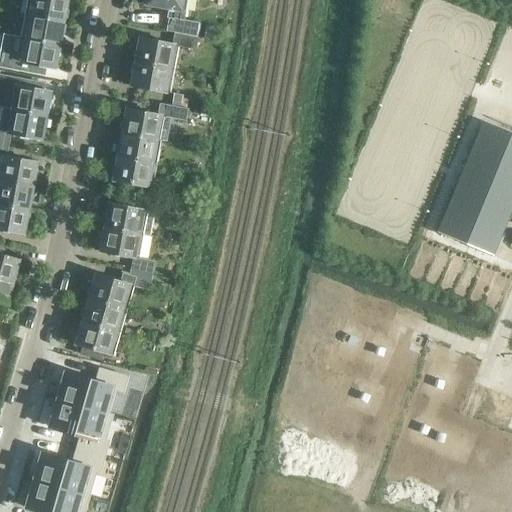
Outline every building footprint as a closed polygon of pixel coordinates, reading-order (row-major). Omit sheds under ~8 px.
[(24,14),(63,21),(63,20),(67,18),(68,11),(65,8),(67,1),(67,0),(27,0),(27,1),(22,0),(20,13),(24,14)] [(183,20),(185,11),(187,1),(183,0),(145,0),(145,4),(168,8),(166,17),(168,18),(166,31),(174,32),(196,36),(198,23),(183,20)] [(63,23),(63,21),(24,14),(20,37),(59,44),(61,34),(64,33),(65,25),(63,23)] [(135,60),(135,62),(169,68),(171,56),(176,57),(178,46),(195,49),(197,37),(196,37),(196,36),(174,32),(172,45),(159,42),(160,40),(152,38),(152,41),(139,38),(137,49),(134,51),(132,58),(135,60)] [(59,44),(20,37),(16,36),(13,50),(17,51),(15,62),(54,69),(56,57),(60,56),(61,49),(59,46),(59,44)] [(167,81),(169,68),(135,62),(134,64),(131,66),(129,73),(132,75),(130,86),(142,88),(142,91),(150,93),(150,90),(169,93),(171,81),(167,81)] [(4,95),(2,107),(45,115),(46,113),(49,113),(50,105),(48,103),(50,92),(11,85),(9,95),(4,95)] [(171,106),(179,107),(182,95),(173,93),(171,106)] [(121,132),(156,139),(158,127),(162,128),(164,116),(185,120),(187,109),(179,107),(171,106),(159,103),(157,115),(146,113),(146,110),(139,109),(138,112),(126,109),(123,121),(120,122),(118,129),(121,131),(121,132)] [(2,107),(0,117),(0,131),(40,139),(43,128),(46,127),(47,120),(45,118),(45,115),(2,107)] [(511,130),(482,119),(436,229),(492,252),(511,203),(511,130)] [(117,156),(151,162),(156,139),(121,132),(119,143),(116,144),(114,152),(117,154),(117,156)] [(0,180),(32,187),(32,185),(35,183),(37,176),(34,173),(36,162),(0,155),(0,180)] [(151,162),(117,156),(115,167),(112,168),(110,175),(113,178),(112,180),(147,187),(151,162)] [(183,163),(182,168),(181,172),(195,175),(197,165),(183,163)] [(181,172),(182,168),(170,166),(168,174),(180,176),(181,172)] [(32,188),(32,187),(0,180),(0,204),(27,209),(29,200),(33,198),(34,191),(32,188)] [(103,216),(101,224),(104,225),(104,227),(138,233),(140,222),(144,223),(146,212),(164,215),(167,202),(148,199),(146,211),(128,208),(129,206),(121,204),(121,207),(108,204),(106,215),(103,216)] [(27,209),(0,204),(0,229),(23,233),(25,223),(28,222),(29,214),(27,211),(27,209)] [(138,258),(140,247),(135,247),(138,233),(104,227),(103,229),(100,231),(98,239),(101,240),(99,251),(112,254),(111,256),(119,257),(119,255),(134,258),(132,270),(153,275),(156,261),(138,258)] [(19,259),(0,253),(0,278),(12,282),(19,259)] [(126,308),(132,286),(149,291),(153,275),(132,270),(129,284),(114,280),(115,278),(108,276),(107,279),(94,275),(91,285),(88,286),(86,294),(88,296),(88,297),(126,308)] [(12,282),(0,278),(0,302),(6,304),(12,282)] [(81,320),(133,334),(134,330),(121,327),(126,308),(88,297),(85,308),(82,308),(80,316),(82,319),(81,320)] [(81,320),(78,330),(75,331),(73,339),(75,341),(72,351),(100,359),(102,351),(113,355),(120,331),(133,335),(133,334),(81,320)] [(61,384),(56,399),(57,400),(107,414),(114,390),(122,392),(126,376),(98,368),(95,382),(65,373),(62,384),(61,384)] [(57,400),(49,427),(79,436),(75,449),(103,457),(108,441),(100,439),(107,414),(57,400)] [(288,430),(270,427),(266,446),(284,450),(288,430)] [(42,454),(34,481),(83,495),(91,470),(99,473),(103,457),(75,449),(71,462),(42,454)] [(29,497),(26,508),(40,511),(78,511),(83,495),(34,481),(33,481),(28,496),(29,497)]
